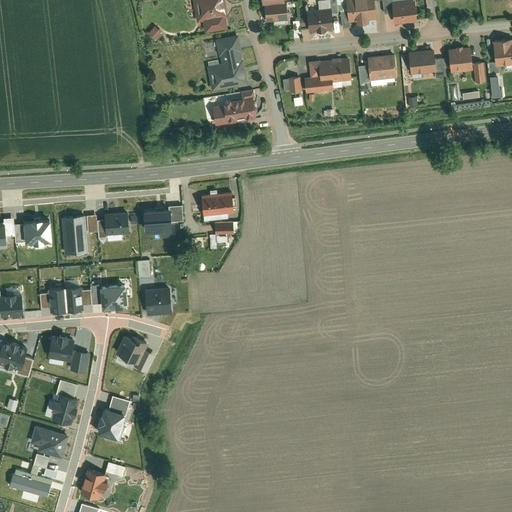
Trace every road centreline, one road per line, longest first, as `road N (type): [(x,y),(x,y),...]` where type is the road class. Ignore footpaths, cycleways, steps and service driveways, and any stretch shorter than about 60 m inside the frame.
road 1 (tertiary): [(0,183),(284,157)]
road 2 (tertiary): [(284,157),(511,130)]
road 3 (residential): [(59,511),(100,366),(103,321)]
road 4 (residential): [(266,54),(434,36)]
